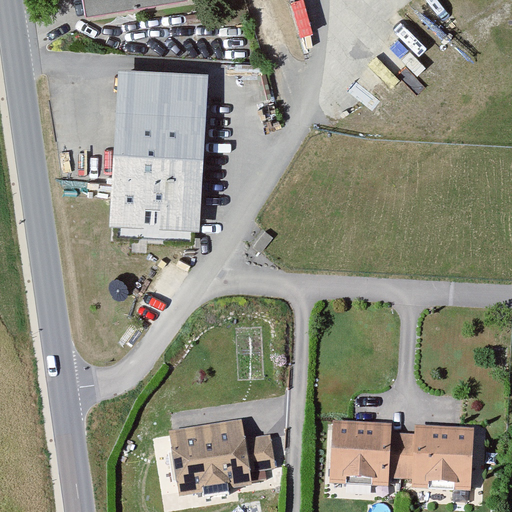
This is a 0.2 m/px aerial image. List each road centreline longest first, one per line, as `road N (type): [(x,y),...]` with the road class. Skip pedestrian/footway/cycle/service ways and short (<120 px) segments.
road 1 (tertiary): [(64,391),(7,0)]
road 2 (residential): [(204,275),(511,300)]
road 3 (unclassified): [(64,391),(122,379),(204,275)]
road 4 (unclassified): [(204,275),(299,125)]
road 5 (track): [(299,125),(261,0)]
road 6 (tertiary): [(79,511),(64,391)]
